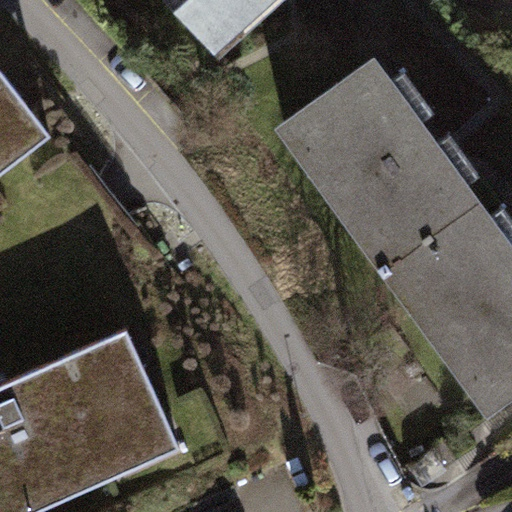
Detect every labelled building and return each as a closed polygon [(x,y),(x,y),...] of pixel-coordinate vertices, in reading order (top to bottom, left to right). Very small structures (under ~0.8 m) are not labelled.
[(162,0),(219,63),(287,2),(285,0),(162,0)] [(0,72),(0,165),(45,131),(0,72)] [(287,135),(392,278),(478,216),(373,72),(287,135)] [(511,411),(511,262),(478,216),(392,278),(497,422),(511,411)] [(128,347),(0,402),(0,511),(103,511),(185,477),(128,347)]
